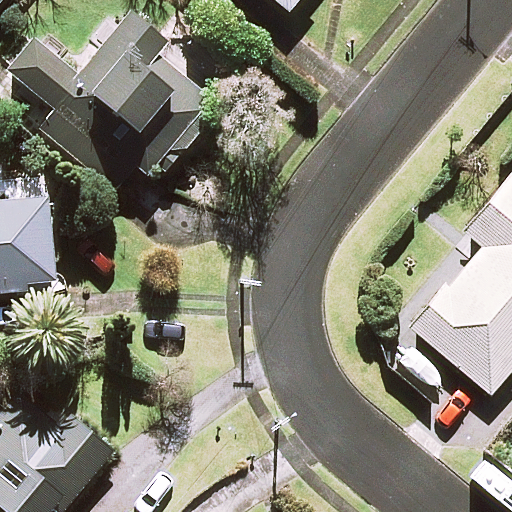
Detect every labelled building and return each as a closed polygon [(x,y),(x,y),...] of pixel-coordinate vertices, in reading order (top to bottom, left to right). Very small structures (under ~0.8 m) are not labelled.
[(271,0),(289,14),(300,0),(271,0)] [(195,134),(216,110),(178,77),(198,54),(175,34),(165,45),(130,14),(75,77),(33,41),(6,71),(54,113),(40,129),(113,192),(134,168),(152,183),(195,134)] [(511,367),(511,175),(511,174),(464,230),(482,245),(412,328),(490,394),(511,367)] [(0,289),(57,284),(47,195),(0,199),(0,289)] [(61,428),(17,391),(0,410),(0,511),(45,511),(59,497),(67,504),(114,448),(73,413),(61,428)]
